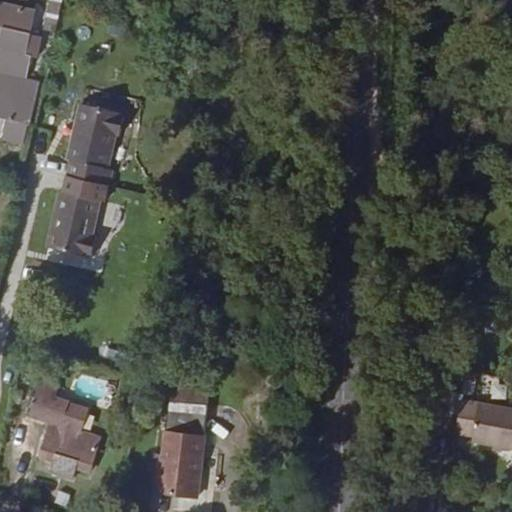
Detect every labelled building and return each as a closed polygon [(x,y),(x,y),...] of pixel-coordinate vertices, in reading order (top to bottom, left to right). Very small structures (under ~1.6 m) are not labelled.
[(40,62),(45,39),(46,36),(37,34),(40,18),(0,7),(0,29),(7,32),(0,60),(0,119),(33,127),(43,86),(30,83),(35,61),(40,62)] [(57,41),(62,22),(49,20),(46,36),(45,39),(57,41)] [(98,245),(94,245),(89,243),(98,208),(102,209),(106,210),(110,194),(113,179),(109,179),(105,178),(113,141),(118,142),(122,143),(126,124),(121,124),(122,120),(82,112),(69,169),(75,171),(72,186),(68,201),(62,200),(50,255),(90,265),(90,263),(94,263),(98,245)] [(109,179),(118,142),(113,141),(105,178),(109,179)] [(94,245),(102,209),(98,208),(89,243),(94,245)] [(134,356),(133,366),(146,368),(148,358),(134,356)] [(132,370),(130,384),(143,386),(145,372),(132,370)] [(140,405),(143,386),(130,384),(126,403),(140,405)] [(184,402),(173,459),(207,464),(214,405),(210,405),(211,393),(187,390),(184,402)] [(76,466),(91,469),(97,436),(63,427),(69,401),(41,395),(35,420),(53,425),(45,458),(62,462),(60,470),(75,474),(76,466)] [(163,491),(166,492),(173,459),(184,402),(174,401),(163,491)] [(473,405),(467,436),(476,438),(483,407),(473,405)] [(511,412),(483,407),(476,438),(504,442),(511,443),(511,412)] [(97,436),(91,469),(96,471),(104,437),(97,436)] [(483,448),(502,451),(504,442),(476,438),(467,436),(466,441),(483,444),(483,448)] [(511,443),(504,442),(502,451),(511,453),(511,443)] [(207,464),(173,459),(166,492),(204,496),(207,464)]
